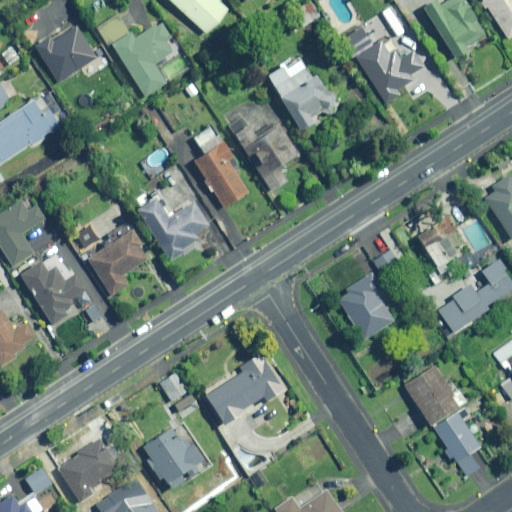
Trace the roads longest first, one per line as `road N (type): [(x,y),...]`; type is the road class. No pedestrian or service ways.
road 1 (secondary): [(0,443),(258,277)]
road 2 (secondary): [(258,277),(511,113)]
road 3 (residential): [(410,511),(258,277)]
